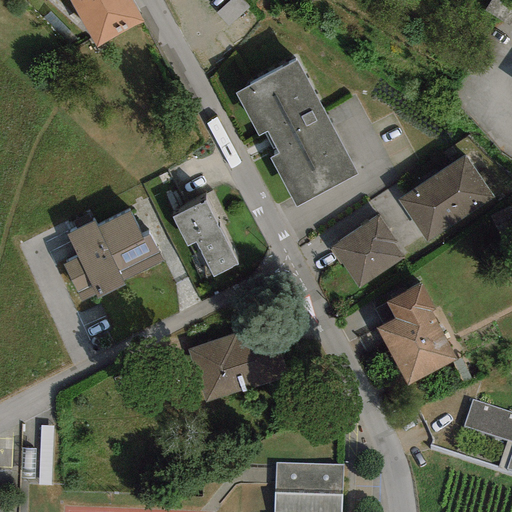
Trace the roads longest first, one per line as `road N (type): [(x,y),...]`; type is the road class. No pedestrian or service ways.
road 1 (residential): [(288,275),(0,421)]
road 2 (residential): [(144,0),(288,275)]
road 3 (residential): [(288,275),(386,452),(401,511)]
